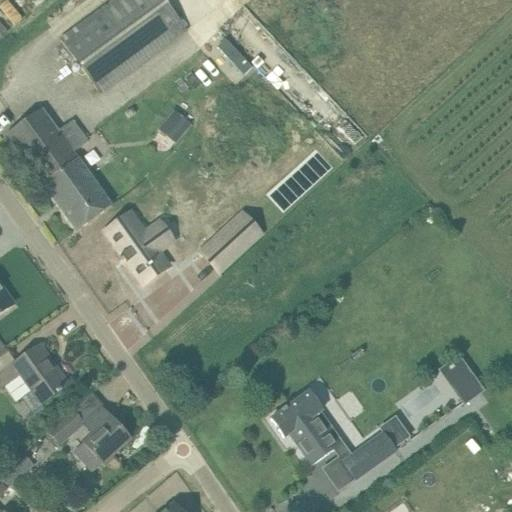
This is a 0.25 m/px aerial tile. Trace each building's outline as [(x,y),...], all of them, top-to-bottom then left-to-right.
[(164,0),(115,0),(76,28),(60,40),(99,94),(186,30),(164,0)] [(72,121),(57,132),(40,109),(6,135),(76,232),(111,207),(72,153),(87,142),(72,121)] [(172,109),(157,128),(174,142),(190,124),(172,109)] [(130,215),(105,233),(143,285),(168,267),(157,253),(144,234),(130,215)] [(242,215),(200,254),(218,273),(260,235),(242,215)] [(0,314),(11,306),(0,290),(0,314)] [(2,352),(0,352),(0,383),(3,388),(6,386),(18,402),(30,392),(40,405),(68,385),(56,369),(53,371),(37,349),(12,366),(2,352)] [(458,361),(448,368),(458,382),(452,386),(464,403),(480,392),(458,361)] [(322,411),(309,392),(285,409),(285,408),(280,411),(281,412),(270,420),(283,438),(290,434),(296,442),(295,443),(312,466),(337,448),(336,447),(341,443),(340,442),(319,413),(322,411)] [(128,440),(102,412),(87,426),(75,413),(50,436),(61,446),(81,426),(89,433),(78,444),(81,446),(74,452),(92,472),(102,463),(102,464),(128,440)] [(396,452),(383,434),(342,463),(355,481),(396,452)]
